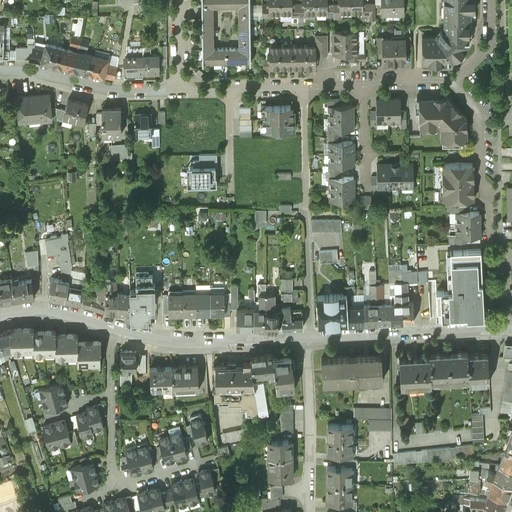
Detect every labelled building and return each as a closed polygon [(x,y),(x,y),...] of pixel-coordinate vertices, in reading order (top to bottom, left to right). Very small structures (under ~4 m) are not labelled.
[(201,0),(202,24),(214,23),(213,7),(238,6),(238,48),(214,48),(214,31),(202,31),(202,64),(203,64),(203,62),(249,62),(249,63),(250,63),(249,0),(201,0)] [(280,13),(280,0),(267,0),(267,4),(269,4),(269,13),(280,13)] [(280,0),(280,13),(292,13),(292,4),(294,4),(293,0),(280,0)] [(316,12),(315,0),(301,0),(302,4),(304,3),(304,12),(316,12)] [(315,0),(316,12),(327,12),(327,3),(329,3),(329,0),(315,0)] [(350,0),(337,0),(338,3),(339,3),(339,12),(351,12),(350,0)] [(350,0),(351,12),(362,12),(362,3),(364,3),(364,0),(350,0)] [(392,0),(380,0),(381,13),(392,13),(392,0)] [(403,0),(392,0),(392,13),(404,12),(403,0)] [(417,0),(418,29),(424,33),(422,36),(435,36),(437,33),(437,32),(441,28),(442,29),(444,26),(444,4),(442,4),(442,0),(417,0)] [(442,0),(442,4),(444,4),(444,26),(442,29),(441,28),(437,32),(437,33),(435,36),(422,36),(422,62),(452,62),(468,44),(468,18),(474,18),(473,0),(442,0)] [(10,14),(0,13),(0,25),(4,26),(4,24),(10,24),(10,14)] [(107,18),(99,15),(96,22),(104,25),(107,18)] [(356,42),(356,30),(348,30),(348,28),(342,29),(342,31),(333,31),(333,42),(356,42)] [(80,37),(72,35),(69,45),(78,47),(80,37)] [(404,35),(392,35),(392,38),(383,38),(382,38),(382,51),(383,62),(384,62),(391,62),(397,62),(397,58),(405,58),(405,47),(405,35),(404,35)] [(89,40),(80,37),(78,47),(86,49),(89,40)] [(61,46),(46,42),(45,49),(41,61),(57,65),(61,46)] [(357,53),(356,42),(333,42),(333,54),(343,54),(343,56),(348,56),(348,54),(357,53)] [(281,44),(269,45),(269,53),(267,53),(267,57),(267,59),(269,59),(269,68),(281,67),(281,44)] [(292,68),(292,44),(281,44),(281,67),(287,67),(287,68),(292,68)] [(304,67),(304,44),(292,44),(292,68),(298,68),(298,67),(304,67)] [(316,53),(316,44),(304,44),(304,67),(316,67),(316,58),(318,58),(318,53),(316,53)] [(143,45),(127,45),(127,55),(125,55),(126,64),(124,64),(123,73),(143,73),(143,54),(143,45)] [(45,49),(34,46),(31,58),(41,61),(45,49)] [(77,50),(61,46),(57,65),(72,69),(77,50)] [(4,49),(0,49),(0,57),(9,58),(8,49),(4,49)] [(93,55),(77,50),(72,69),(88,73),(93,55)] [(158,54),(143,54),(143,73),(158,73),(158,54)] [(93,55),(88,73),(103,77),(107,64),(108,59),(93,55)] [(117,67),(107,64),(103,77),(114,80),(117,67)] [(8,88),(1,88),(0,90),(0,96),(1,96),(1,101),(10,100),(8,88)] [(48,94),(17,97),(18,109),(19,109),(20,118),(41,116),(42,121),(52,120),(50,106),(49,106),(48,94)] [(466,116),(446,97),(416,98),(416,99),(418,99),(418,123),(419,123),(419,126),(420,126),(428,126),(428,124),(441,124),(441,139),(453,139),(466,139),(466,116)] [(388,122),(388,98),(376,98),(376,111),(376,122),(388,122)] [(400,98),(388,98),(388,122),(400,121),(400,110),(400,98)] [(88,104),(68,99),(65,110),(63,116),(64,117),(83,122),(88,104)] [(340,105),(329,105),(329,117),(353,116),(352,104),(340,105)] [(291,105),(264,106),(264,118),(294,118),(294,110),(291,110),(291,105)] [(65,110),(56,107),(57,119),(63,121),(64,117),(63,116),(65,110)] [(114,107),(114,108),(102,109),(102,113),(102,125),(102,135),(121,134),(120,107),(114,107)] [(250,119),(250,107),(239,107),(239,119),(250,119)] [(146,112),(134,112),(135,134),(152,134),(152,128),(151,112),(146,112)] [(353,116),(329,117),(329,128),(329,129),(340,129),(353,128),(353,116)] [(294,118),(264,118),(264,130),(294,130),(294,118)] [(251,137),(251,119),(250,119),(239,119),(240,137),(251,137)] [(441,124),(428,124),(428,126),(420,126),(420,136),(408,136),(408,148),(420,148),(453,148),(453,139),(441,139),(441,124)] [(353,152),(353,140),(341,140),(329,141),(330,153),(353,152)] [(127,144),(110,145),(110,160),(127,159),(127,144)] [(353,164),(353,152),(330,153),(330,164),(330,165),(341,165),(353,164)] [(389,187),(389,163),(377,163),(377,175),(377,187),(389,187)] [(401,163),(389,163),(389,187),(401,186),(401,163)] [(413,163),(401,163),(401,186),(413,186),(413,163)] [(443,190),(443,163),(433,163),(433,190),(443,190)] [(473,163),(443,163),(443,190),(443,199),(445,199),(453,199),(458,199),(473,199),(473,163)] [(215,177),(215,166),(190,167),(190,186),(217,186),(216,177),(215,177)] [(341,177),(330,177),(330,189),(353,188),(353,176),(341,177)] [(353,188),(330,189),(330,201),(354,200),(353,188)] [(266,210),(255,210),(255,229),(257,228),(266,225),(266,218),(266,210)] [(479,223),(479,211),(467,211),(456,211),(456,223),(479,223)] [(479,223),(456,223),(456,235),(467,235),(480,235),(479,223)] [(67,230),(60,232),(61,236),(45,238),(48,254),(57,252),(58,261),(60,261),(70,259),(69,250),(69,246),(67,230)] [(37,249),(26,251),(28,264),(38,263),(37,249)] [(337,249),(319,251),(320,262),(338,261),(337,249)] [(457,290),(436,291),(437,311),(441,310),(441,319),(454,318),(454,316),(466,315),(466,318),(480,317),(480,308),(483,308),(482,281),(478,281),(477,260),(481,260),(480,249),(453,250),(453,260),(450,260),(451,283),(456,283),(457,290)] [(61,279),(54,278),(51,279),(48,298),(64,301),(69,277),(71,265),(62,267),(62,275),(61,279)] [(105,268),(96,269),(96,277),(102,277),(102,279),(105,279),(105,277),(105,268)] [(413,301),(406,301),(409,299),(408,282),(407,275),(406,275),(406,271),(400,271),(401,282),(401,285),(401,293),(403,321),(414,321),(413,301)] [(417,271),(406,271),(406,275),(407,275),(408,282),(418,282),(417,271)] [(116,276),(105,277),(105,279),(105,282),(105,294),(105,311),(118,313),(118,294),(117,279),(116,276)] [(137,277),(138,294),(129,295),(130,320),(152,320),(152,315),(163,315),(162,291),(154,291),(153,276),(137,277)] [(12,277),(0,279),(0,302),(16,300),(13,281),(12,277)] [(85,279),(69,277),(64,301),(81,305),(84,293),(85,290),(84,290),(85,279)] [(32,279),(13,281),(16,300),(35,297),(32,279)] [(293,290),(292,279),(281,279),(281,290),(293,290)] [(371,303),(364,303),(364,305),(365,323),(378,322),(377,294),(376,284),(376,279),(370,279),(370,299),(371,303)] [(105,282),(97,282),(97,293),(105,294),(105,282)] [(265,294),(265,284),(257,284),(257,295),(259,295),(259,301),(254,301),(254,309),(254,328),(265,328),(265,294)] [(353,285),(346,285),(346,294),(348,321),(349,324),(365,323),(364,305),(353,306),(352,299),(354,297),(353,285)] [(224,286),(210,287),(210,293),(210,313),(223,312),(224,312),(224,303),(224,286)] [(95,293),(93,293),(88,294),(84,293),(81,305),(89,306),(105,311),(105,294),(97,293),(95,293)] [(183,293),(168,294),(169,298),(169,313),(183,313),(183,293)] [(197,313),(196,293),(183,293),(183,313),(197,313)] [(210,313),(210,293),(196,293),(197,313),(210,313)] [(295,298),(295,293),(281,293),(282,304),(290,303),(290,301),(288,301),(287,297),(290,297),(290,298),(295,298)] [(397,302),(390,302),(391,322),(403,321),(401,293),(396,293),(395,293),(395,300),(397,302)] [(129,295),(118,294),(118,313),(124,313),(124,316),(126,319),(130,320),(129,295)] [(279,328),(278,311),(272,311),(272,307),(274,305),(274,294),(265,294),(265,328),(279,328)] [(346,294),(317,296),(318,305),(319,304),(322,306),(322,315),(320,317),(318,317),(319,326),(345,324),(345,321),(348,321),(346,294)] [(383,294),(377,294),(378,322),(391,322),(390,302),(382,302),(383,300),(383,294)] [(299,312),(294,312),(291,313),(290,303),(282,304),(282,311),(282,328),(303,327),(303,316),(300,316),(299,312)] [(238,308),(236,309),(237,328),(254,328),(254,309),(238,308)] [(23,350),(22,329),(16,329),(16,330),(10,330),(11,348),(12,351),(23,350)] [(34,330),(29,330),(29,329),(22,329),(23,350),(33,350),(34,350),(33,333),(34,332),(34,330)] [(10,330),(0,332),(0,340),(3,351),(11,348),(10,330)] [(44,332),(38,332),(38,333),(34,332),(33,333),(34,350),(33,350),(33,353),(45,353),(44,332)] [(51,332),(44,332),(45,353),(55,353),(56,353),(55,336),(56,336),(56,332),(51,332)] [(66,335),(60,335),(60,336),(56,336),(55,336),(56,353),(55,353),(55,357),(67,357),(66,335)] [(73,335),(66,335),(67,357),(77,356),(78,356),(77,342),(78,342),(78,336),(73,336),(73,335)] [(89,364),(88,343),(84,343),(84,342),(78,342),(77,342),(78,356),(77,356),(78,364),(89,364)] [(101,342),(93,342),(93,343),(88,343),(89,364),(100,363),(100,350),(101,350),(101,342)] [(511,343),(504,342),(503,356),(511,356),(511,343)] [(467,351),(448,352),(450,380),(461,380),(461,378),(462,378),(469,377),(468,354),(467,351)] [(136,352),(120,353),(120,371),(136,371),(136,366),(136,352)] [(448,352),(429,353),(430,356),(431,379),(438,379),(440,379),(440,381),(450,380),(448,352)] [(488,353),(468,354),(469,377),(469,381),(489,380),(488,353)] [(267,355),(250,357),(251,362),(252,376),(253,376),(270,374),(269,368),(267,355)] [(382,355),(351,356),(353,382),(383,380),(382,355)] [(351,356),(321,358),(322,383),(353,382),(351,356)] [(430,356),(399,358),(401,386),(409,385),(409,384),(424,383),(424,385),(431,384),(431,379),(430,356)] [(295,387),(291,357),(273,359),(276,389),(295,387)] [(251,362),(243,362),(243,365),(236,365),(236,363),(228,363),(228,367),(212,367),(213,391),(214,391),(215,402),(228,402),(228,406),(240,405),(241,408),(247,408),(247,410),(245,410),(245,415),(247,415),(247,416),(259,416),(254,384),(253,376),(252,376),(251,362)] [(197,367),(185,367),(185,365),(179,365),(179,367),(171,367),(172,368),(172,388),(173,391),(198,391),(197,367)] [(161,369),(156,369),(156,368),(150,369),(151,390),(162,390),(161,369)] [(165,368),(165,369),(161,369),(162,390),(172,389),(172,391),(173,391),(172,388),(172,368),(165,368)] [(511,369),(508,369),(502,399),(511,400),(511,369)] [(61,382),(39,388),(42,399),(64,393),(61,382)] [(264,382),(254,384),(259,416),(269,414),(264,382)] [(64,393),(42,399),(45,410),(55,408),(67,404),(64,393)] [(97,404),(86,408),(87,411),(92,429),(93,429),(103,426),(100,415),(97,404)] [(293,404),(278,404),(280,421),(282,421),(282,433),(293,433),(293,404)] [(369,428),(394,428),(394,406),(356,405),(356,417),(370,418),(369,428)] [(55,408),(45,410),(43,410),(45,417),(57,413),(55,408)] [(87,411),(76,414),(82,436),(94,433),(93,429),(92,429),(87,411)] [(202,417),(201,414),(200,414),(200,413),(190,416),(190,417),(189,417),(190,420),(191,424),(194,435),(196,442),(198,442),(198,443),(206,440),(208,439),(204,424),(205,422),(203,420),(202,417)] [(65,419),(54,422),(60,444),(70,442),(71,441),(68,432),(65,419)] [(483,419),(472,419),(473,444),(485,443),(483,419)] [(54,422),(42,425),(48,447),(60,444),(54,422)] [(191,424),(186,425),(189,436),(188,436),(194,435),(191,424)] [(353,424),(327,424),(327,454),(352,454),(353,424)] [(179,426),(168,429),(170,436),(176,458),(178,457),(178,458),(186,456),(185,455),(187,454),(186,449),(183,438),(181,433),(179,426)] [(74,430),(68,432),(71,441),(70,442),(71,444),(77,443),(74,430)] [(240,439),(238,430),(221,434),(223,443),(240,439)] [(170,436),(168,436),(168,435),(160,437),(161,438),(159,439),(160,444),(163,456),(165,461),(166,460),(167,461),(174,459),(174,458),(176,458),(170,436)] [(188,436),(183,438),(186,449),(191,447),(188,436)] [(275,439),(268,439),(269,457),(291,457),(291,439),(275,439)] [(148,445),(147,441),(136,444),(143,470),(144,469),(145,470),(152,468),(152,467),(154,467),(153,462),(149,450),(148,445)] [(136,444),(125,447),(126,451),(127,455),(129,465),(128,465),(129,467),(131,473),(133,472),(134,473),(141,471),(141,470),(143,470),(136,444)] [(160,444),(154,445),(155,448),(158,457),(163,456),(160,444)] [(473,444),(449,447),(450,457),(474,455),(473,444)] [(227,445),(216,448),(219,459),(230,457),(227,445)] [(449,447),(427,449),(428,460),(450,457),(449,447)] [(155,448),(149,450),(153,462),(159,461),(158,457),(155,448)] [(427,449),(393,453),(394,463),(428,460),(427,449)] [(511,451),(505,451),(501,460),(511,464),(511,451)] [(0,459),(2,464),(11,460),(8,452),(0,455),(0,459)] [(127,455),(120,456),(120,469),(129,467),(128,465),(129,465),(127,455)] [(90,456),(80,459),(81,465),(92,462),(90,456)] [(485,456),(464,458),(463,462),(470,463),(470,468),(478,468),(478,465),(483,465),(484,465),(485,456)] [(291,457),(269,457),(269,468),(272,468),(272,479),(292,478),(291,457)] [(511,464),(501,460),(498,464),(511,469),(511,464)] [(81,465),(71,468),(74,479),(96,473),(93,462),(92,462),(81,465)] [(511,469),(498,464),(497,469),(496,472),(493,478),(511,485),(511,482),(511,469)] [(352,466),(327,466),(327,483),(352,484),(352,466)] [(218,467),(210,469),(213,481),(220,478),(218,467)] [(210,468),(198,471),(201,482),(204,493),(215,490),(213,481),(210,469),(210,468)] [(478,468),(470,468),(469,477),(470,477),(478,477),(478,468)] [(496,472),(488,469),(487,472),(478,472),(478,477),(485,476),(485,475),(493,478),(496,472)] [(96,473),(74,479),(77,490),(99,484),(96,473)] [(493,478),(485,475),(485,476),(483,481),(491,484),(493,478)] [(478,477),(470,477),(470,492),(479,492),(479,483),(478,483),(478,477)] [(194,478),(182,481),(188,503),(199,500),(198,495),(195,483),(194,478)] [(511,485),(493,478),(491,484),(488,492),(506,499),(511,485)] [(182,481),(171,484),(173,489),(176,501),(177,506),(188,503),(182,481)] [(201,482),(195,483),(198,495),(204,493),(201,482)] [(352,484),(327,483),(326,501),(351,501),(352,484)] [(161,493),(159,487),(148,490),(154,511),(165,509),(164,504),(161,493)] [(173,489),(167,491),(170,503),(176,501),(173,489)] [(148,490),(137,493),(142,511),(153,511),(154,511),(148,490)] [(167,491),(161,493),(164,504),(170,503),(167,491)] [(506,499),(488,492),(485,499),(483,505),(501,511),(506,499)] [(70,494),(58,497),(60,504),(65,502),(72,500),(70,494)] [(132,495),(126,497),(129,508),(135,506),(132,495)] [(126,496),(114,499),(117,511),(129,511),(129,508),(126,497),(126,496)] [(280,497),(270,497),(262,498),(262,507),(267,507),(267,511),(276,511),(275,509),(278,509),(279,508),(280,509),(280,497)] [(117,511),(114,499),(103,502),(105,508),(105,511),(117,511)]
